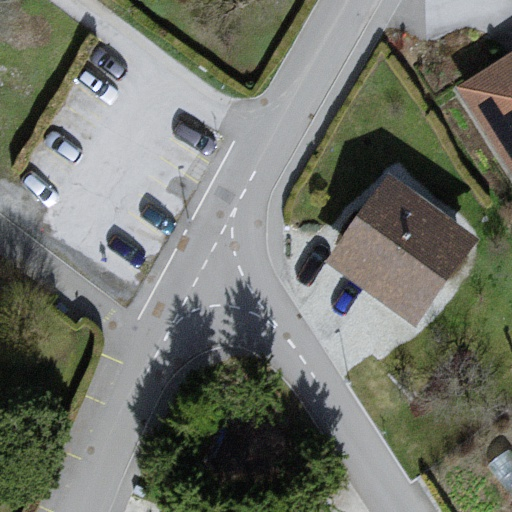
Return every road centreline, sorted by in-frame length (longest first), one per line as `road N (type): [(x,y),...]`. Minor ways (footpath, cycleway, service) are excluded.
road 1 (residential): [(397,511),(278,328),(205,265)]
road 2 (residential): [(205,265),(353,0)]
road 3 (residential): [(86,511),(205,265)]
